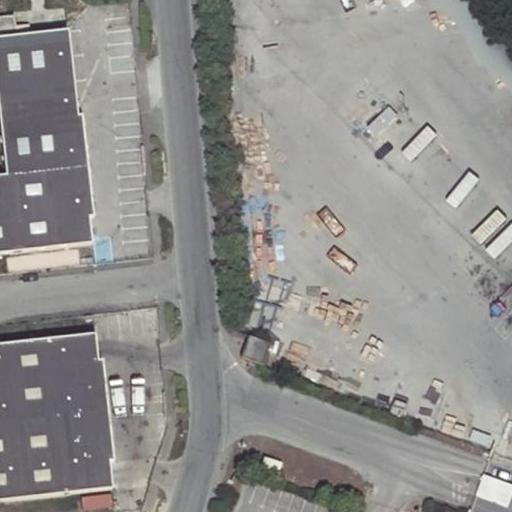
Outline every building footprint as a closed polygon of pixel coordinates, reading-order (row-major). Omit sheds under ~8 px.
[(446,0),(483,53),(486,51),(508,35),(499,22),(485,0),(446,0)] [(0,16),(0,153),(2,173),(87,164),(82,116),(77,117),(68,30),(15,36),(13,15),(0,16)] [(511,89),(511,42),(508,35),(486,51),(511,89)] [(0,173),(0,252),(89,245),(87,219),(92,217),(87,164),(2,173),(0,173)] [(96,333),(0,343),(0,423),(110,410),(103,361),(100,360),(96,333)] [(248,336),(241,358),(262,365),(269,343),(248,336)] [(110,410),(0,423),(0,499),(114,487),(111,461),(116,460),(110,410)] [(511,496),(511,484),(485,475),(478,495),(508,507),(511,496)]
